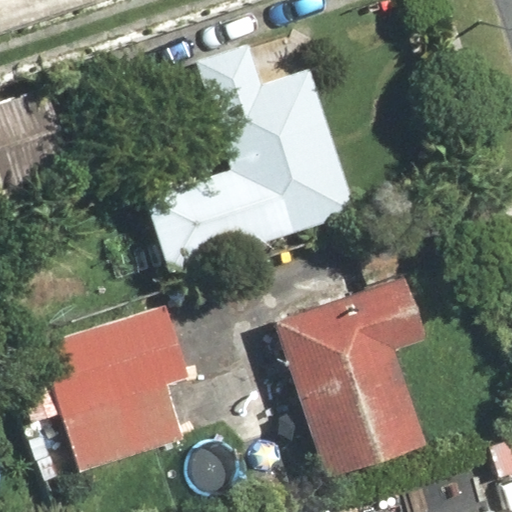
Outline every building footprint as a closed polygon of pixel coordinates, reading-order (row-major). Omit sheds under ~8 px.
[(234,36),(179,53),(213,165),(125,191),(148,266),(341,207),(297,63),(247,78),(234,36)] [(394,45),(359,63),(385,113),(419,95),(394,45)] [(32,87),(0,98),(0,189),(60,168),(32,87)] [(387,271),(255,316),(308,472),(408,439),(376,346),(409,335),(387,271)] [(30,340),(40,376),(11,384),(24,427),(52,418),(68,471),(170,441),(156,395),(182,388),(157,303),(132,310),(30,340)] [(445,511),(497,511),(491,495),(445,511)]
